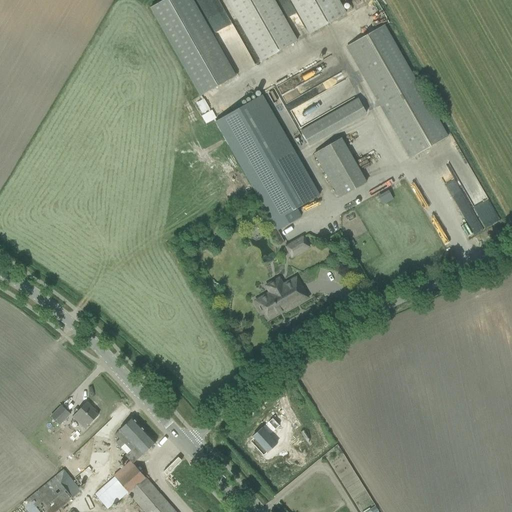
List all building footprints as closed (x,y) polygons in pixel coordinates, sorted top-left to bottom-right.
[(235,76),(191,0),(164,0),(150,8),(200,96),(235,76)] [(225,0),(260,61),(297,40),(274,0),(225,0)] [(290,0),(309,33),(346,12),(338,0),(290,0)] [(346,47),(409,158),(447,136),(383,24),(346,47)] [(328,54),(276,89),(294,116),(296,115),(297,117),(302,113),(308,122),(323,113),(316,103),(322,99),(321,97),(328,92),(325,89),(321,91),(318,86),(340,72),(328,54)] [(215,122),(272,222),(277,231),(300,217),(296,209),(319,196),(262,95),(215,122)] [(305,145),(366,115),(358,99),(297,128),(305,145)] [(343,139),(316,153),(339,196),(366,181),(343,139)] [(470,235),(498,222),(477,178),(467,183),(465,180),(458,184),(458,185),(449,189),(470,235)] [(380,205),(392,199),(388,192),(377,197),(380,205)] [(308,247),(302,237),(286,247),(289,252),(293,249),(296,254),(308,247)] [(307,298),(296,278),(284,285),(279,277),(263,286),(268,294),(255,301),(261,312),(264,311),(268,318),(285,309),(286,310),(307,298)] [(72,416),(85,428),(98,415),(94,411),(95,410),(86,401),(72,416)] [(50,416),(58,424),(70,413),(62,404),(50,416)] [(130,451),(137,459),(155,443),(132,418),(118,430),(119,430),(114,434),(119,440),(116,443),(120,447),(124,444),(130,451)] [(267,436),(277,449),(290,439),(279,426),(267,436)] [(129,461),(132,464),(137,459),(130,451),(124,456),(129,461)] [(114,503),(114,504),(127,492),(144,511),(175,511),(132,464),(129,461),(112,476),(114,478),(94,495),(107,509),(114,503)] [(76,477),(82,484),(94,473),(88,467),(77,476),(76,477)] [(80,491),(64,469),(21,504),(27,511),(39,511),(34,504),(60,483),(72,497),(80,491)]
